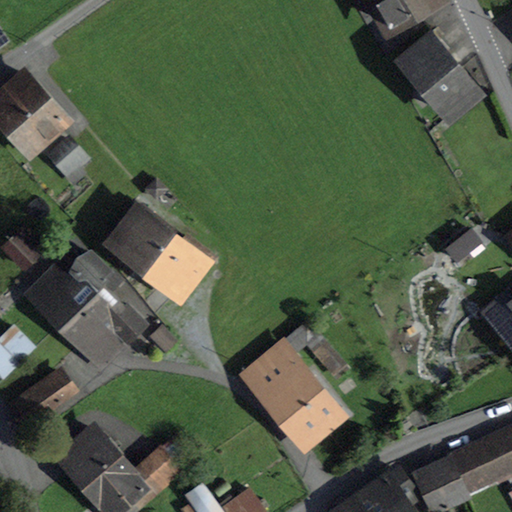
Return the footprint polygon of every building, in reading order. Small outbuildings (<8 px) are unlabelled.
[(375,0),(390,24),(432,0),(375,0)] [(402,59),(450,115),(478,91),(445,51),(448,48),(433,30),(423,38),(425,40),(402,59)] [(23,72),(0,91),(0,118),(30,152),(65,120),(23,72)] [(72,140),(53,156),(68,174),(87,157),(72,140)] [(116,244),(146,268),(173,233),(176,229),(147,206),(143,211),(132,202),(106,234),(117,243),(116,244)] [(26,225),(3,247),(22,266),(45,244),(26,225)] [(183,241),(173,233),(146,268),(177,292),(185,281),(190,286),(213,256),(187,235),(183,241)] [(60,321),(61,321),(110,271),(93,253),(78,267),(65,254),(29,290),(60,321)] [(113,268),(110,271),(61,321),(101,362),(144,321),(128,305),(124,308),(109,292),(122,278),(113,268)] [(511,296),(508,291),(486,311),(511,340),(511,296)] [(306,338),(338,375),(348,367),(308,321),(286,340),(294,349),(306,338)] [(161,324),(151,335),(165,349),(175,338),(161,324)] [(245,370),(302,438),(335,410),(286,352),(278,342),(245,370)] [(74,392),(58,371),(13,403),(28,424),(74,392)] [(338,387),(346,396),(358,386),(350,377),(338,387)] [(61,455),(99,499),(100,498),(112,511),(134,511),(168,483),(167,481),(189,462),(176,447),(173,450),(169,445),(165,449),(162,446),(132,473),(114,452),(119,448),(110,437),(105,441),(104,439),(106,436),(97,425),(94,428),(93,426),(61,455)] [(511,428),(450,458),(465,490),(511,467),(511,428)] [(434,509),(466,494),(465,490),(450,458),(417,473),(434,509)] [(392,511),(406,502),(402,496),(412,489),(398,469),(338,511),(392,511)] [(189,495),(200,511),(222,511),(203,485),(189,495)] [(249,488),(221,508),(224,511),(263,511),(266,511),(249,488)] [(413,511),(406,502),(392,511),(413,511)]
